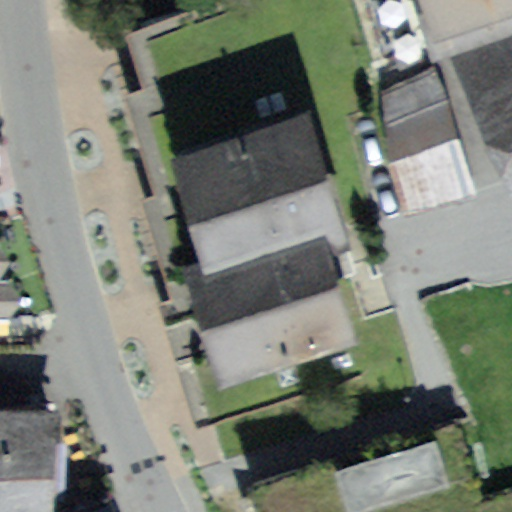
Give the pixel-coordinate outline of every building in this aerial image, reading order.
[(511,0),(416,0),(433,57),(511,33),(511,0)] [(511,46),(456,64),(511,183),(511,46)] [(474,188),(435,74),(384,91),(388,164),(407,211),(474,188)] [(388,335),(310,106),(170,148),(233,375),(388,335)] [(0,326),(20,327),(0,261),(0,326)] [(0,414),(0,511),(54,511),(59,417),(0,414)] [(461,417),(251,489),(258,511),(511,511),(511,496),(491,504),(461,417)]
